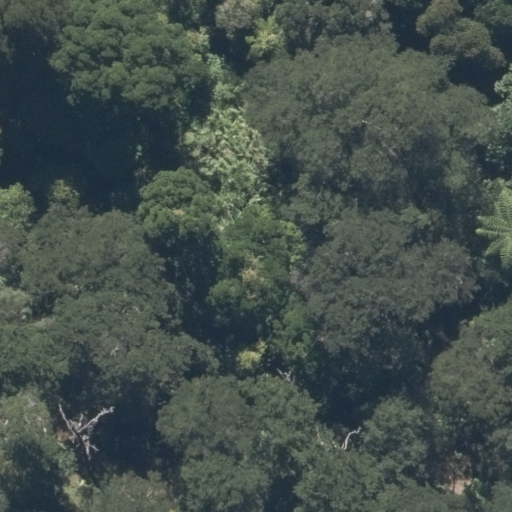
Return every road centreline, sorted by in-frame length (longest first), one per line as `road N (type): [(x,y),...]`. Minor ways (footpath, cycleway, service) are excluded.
road 1 (track): [(511,412),(289,511)]
road 2 (track): [(207,511),(0,415)]
